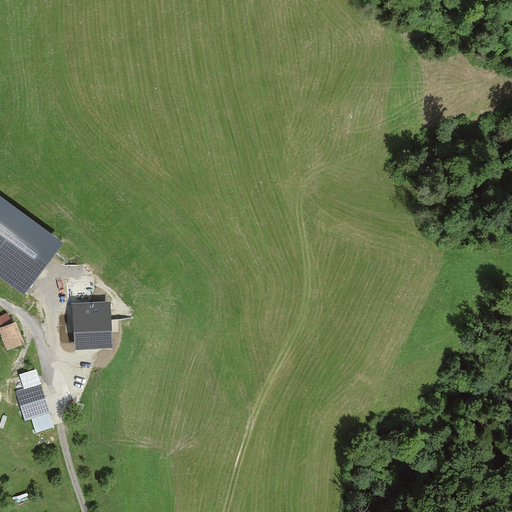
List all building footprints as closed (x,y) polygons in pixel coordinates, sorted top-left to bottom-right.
[(0,194),(0,276),(27,295),(65,240),(0,194)] [(81,294),(43,297),(47,349),(85,346),(84,335),(105,333),(103,303),(82,304),(81,294)] [(11,324),(0,328),(0,339),(4,350),(18,345),(11,324)] [(53,429),(32,371),(16,377),(21,391),(15,393),(24,417),(29,415),(36,435),(53,429)] [(88,405),(90,394),(74,390),(71,401),(88,405)]
